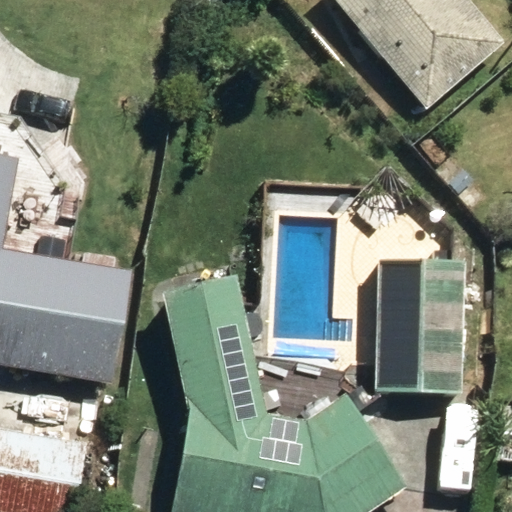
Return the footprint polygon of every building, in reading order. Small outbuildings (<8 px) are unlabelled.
[(334,0),(423,103),(502,35),(472,0),(334,0)] [(0,147),(0,359),(107,378),(127,264),(0,243),(0,221),(13,150),(0,147)] [(373,385),(458,388),(463,255),(376,252),(373,385)] [(165,511),(359,511),(403,483),(340,388),(302,414),(263,407),(232,266),(157,284),(184,398),(165,511)] [(0,511),(71,511),(84,439),(0,425),(0,511)]
